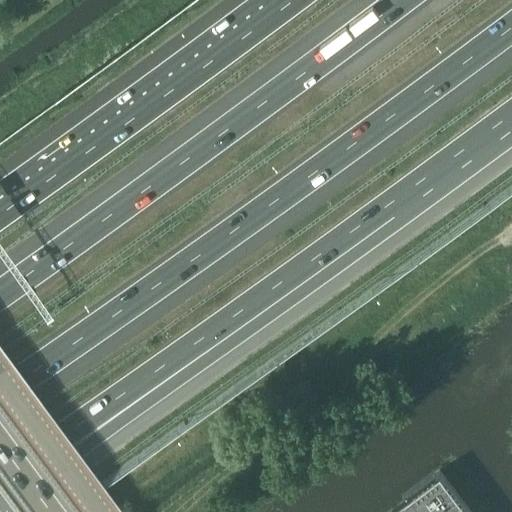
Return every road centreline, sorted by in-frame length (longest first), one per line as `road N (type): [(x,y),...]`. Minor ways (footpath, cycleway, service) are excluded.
road 1 (motorway): [(0,390),(511,26)]
road 2 (motorway): [(400,0),(0,294)]
road 3 (motorway): [(157,380),(511,119)]
road 4 (track): [(505,243),(387,328),(317,419),(188,507)]
road 5 (motorway): [(279,0),(0,205)]
road 6 (motorway): [(0,504),(157,380)]
road 7 (motorway): [(0,483),(157,380)]
road 8 (residential): [(96,511),(0,377)]
